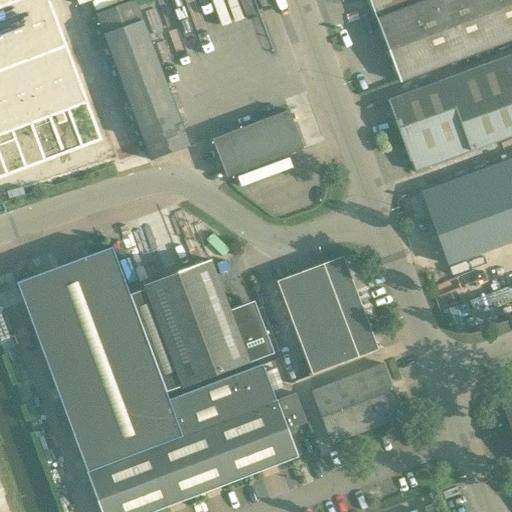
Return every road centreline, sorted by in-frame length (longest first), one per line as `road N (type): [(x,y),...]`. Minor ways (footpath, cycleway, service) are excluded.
road 1 (unclassified): [(0,229),(173,173),(281,248),(377,211)]
road 2 (unclassified): [(377,211),(298,0)]
road 3 (unclassified): [(269,511),(464,442)]
road 4 (unclassified): [(437,370),(377,211)]
